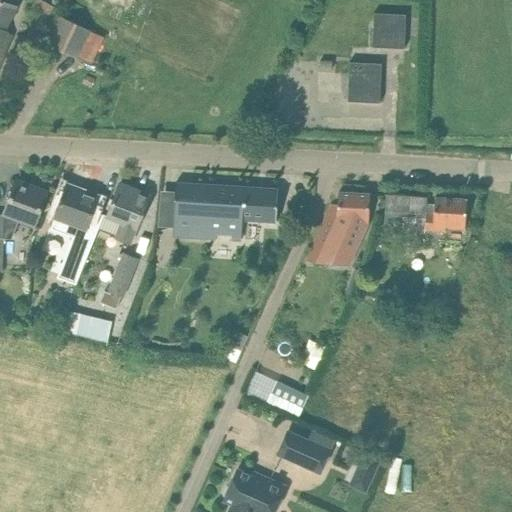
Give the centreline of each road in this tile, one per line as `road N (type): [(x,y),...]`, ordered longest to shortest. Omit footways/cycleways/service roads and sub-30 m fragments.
road 1 (residential): [(176,511),(334,158)]
road 2 (residential): [(334,158),(0,143)]
road 3 (unclassified): [(511,169),(334,158)]
